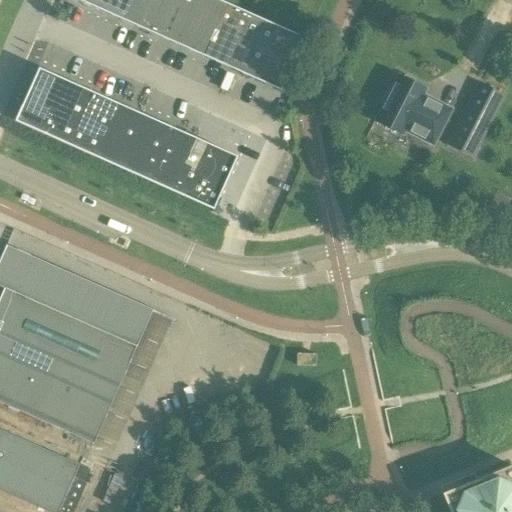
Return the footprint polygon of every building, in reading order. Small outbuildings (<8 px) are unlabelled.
[(219,0),(76,0),(280,91),(304,38),(219,0)] [(38,67),(14,121),(213,210),(237,156),(38,67)] [(407,125),(435,139),(433,143),(432,143),(431,144),(433,145),(451,109),(434,100),(432,104),(421,98),(426,89),(416,84),(414,80),(407,76),(402,77),(399,76),(391,91),(387,93),(383,100),(384,105),(376,120),(403,134),(407,125)] [(504,94),(481,82),(450,143),(473,155),(504,94)] [(0,257),(0,286),(5,288),(0,299),(0,402),(92,444),(136,346),(151,311),(173,321),(174,319),(6,245),(0,257)] [(311,354),(302,353),(297,353),(296,365),(315,366),(316,354),(311,354)] [(72,511),(85,484),(72,478),(78,466),(0,430),(0,491),(45,511),(72,511)] [(511,511),(511,467),(511,465),(477,480),(443,494),(450,511),(511,511)]
